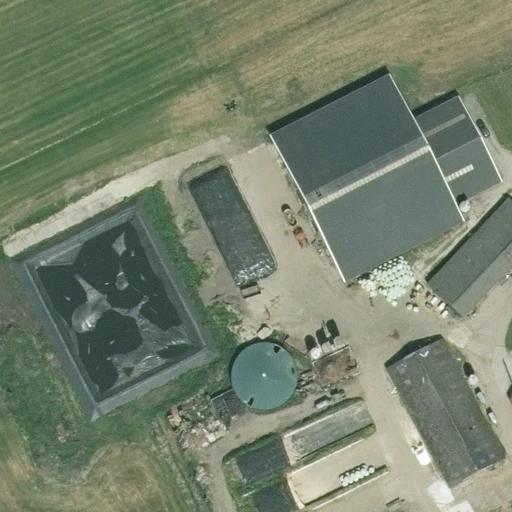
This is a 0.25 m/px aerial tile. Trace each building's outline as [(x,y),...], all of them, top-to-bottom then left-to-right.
[(411,120),(391,80),(271,141),(342,281),(462,220),(455,206),(500,184),(456,98),(411,120)] [(200,176),(235,255),(262,244),(226,164),(200,176)] [(461,321),(511,267),(511,205),(507,201),(425,287),(461,321)] [(448,490),(504,460),(441,342),(385,372),(448,490)] [(230,364),(248,396),(269,384),(251,352),(230,364)] [(368,476),(286,511),(358,511),(380,502),(368,476)] [(465,511),(467,511),(461,500),(440,511),(465,511)]
